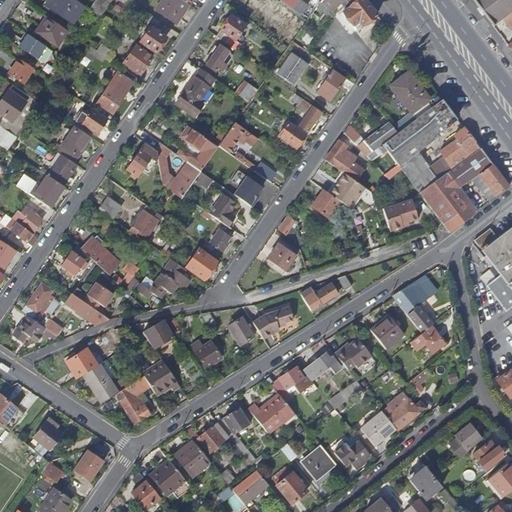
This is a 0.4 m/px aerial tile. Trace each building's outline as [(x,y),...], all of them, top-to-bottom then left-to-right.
[(85,6),(75,0),(48,0),(45,5),(73,24),(85,6)] [(96,0),(89,10),(101,17),(112,0),(96,0)] [(189,4),(182,0),(161,0),(155,10),(176,24),(189,4)] [(265,0),(262,5),(272,13),(278,5),(270,0),(265,0)] [(343,0),(321,0),(320,2),(332,12),(332,10),(340,3),(343,0)] [(358,0),(343,0),(340,3),(340,4),(345,10),(358,0)] [(377,15),(365,0),(358,0),(345,10),(342,12),(356,31),(377,15)] [(511,0),(473,0),(493,26),(503,19),(511,11),(511,0)] [(303,25),(306,21),(284,5),(281,10),(303,25)] [(511,11),(503,19),(511,30),(511,11)] [(162,22),(149,14),(143,23),(149,27),(139,42),(155,53),(166,38),(156,31),(162,22)] [(234,40),(239,33),(246,23),(240,19),(238,21),(230,15),(220,30),(234,40)] [(67,31),(48,18),(42,26),(40,25),(36,32),(57,46),(67,31)] [(216,36),(236,50),(245,37),(239,33),(234,40),(220,30),(216,36)] [(46,46),(27,34),(19,47),(38,59),(46,46)] [(57,54),(46,46),(38,59),(39,60),(48,67),(52,62),(58,61),(57,54)] [(123,63),(140,75),(152,57),(135,46),(123,63)] [(206,65),(215,71),(218,68),(222,70),(225,65),(221,62),(228,52),(219,46),(206,65)] [(91,47),(85,56),(93,62),(97,57),(103,61),(106,57),(91,47)] [(277,73),(293,85),(308,64),(291,53),(277,73)] [(333,70),(317,58),(314,62),(322,67),(322,68),(320,70),(320,71),(326,75),(328,76),(333,70)] [(33,69),(18,59),(8,74),(23,84),(33,69)] [(261,67),(268,72),(270,68),(264,63),(261,67)] [(214,78),(202,69),(195,78),(194,77),(179,98),(175,103),(193,116),(195,116),(203,104),(199,102),(209,87),(208,86),(214,78)] [(345,78),(333,70),(328,76),(326,75),(321,81),(323,83),(317,92),(329,101),(340,85),(345,78)] [(411,114),(411,113),(427,102),(429,99),(408,72),(390,86),(411,114)] [(96,104),(112,114),(133,83),(117,73),(96,104)] [(349,90),(353,84),(345,78),(340,85),(349,90)] [(236,93),(249,102),(253,97),(253,96),(241,87),(236,93)] [(12,122),(26,102),(10,91),(9,90),(0,104),(0,114),(1,115),(12,122)] [(0,117),(0,125),(17,137),(18,135),(23,129),(40,104),(41,104),(30,96),(26,102),(12,122),(1,115),(0,117)] [(313,106),(297,96),(294,100),(310,110),(313,106)] [(457,118),(442,99),(431,107),(416,119),(397,133),(385,143),(382,145),(398,165),(399,166),(406,162),(409,160),(415,167),(425,160),(419,152),(414,145),(416,143),(447,119),(450,123),(457,118)] [(416,119),(431,107),(427,102),(411,113),(416,119)] [(321,112),(313,106),(310,110),(299,126),(307,132),(321,112)] [(108,119),(92,108),(88,115),(83,112),(82,112),(76,121),(76,122),(96,136),(108,119)] [(257,139),(234,123),(223,139),(218,146),(228,153),(235,144),(237,141),(242,145),(245,141),(252,146),(257,139)] [(279,136),(296,148),(300,142),(303,141),(306,137),(305,135),(288,123),(279,136)] [(376,132),(385,143),(397,133),(389,123),(376,132)] [(5,149),(7,151),(8,150),(16,139),(17,137),(0,125),(0,143),(6,148),(5,149)] [(90,137),(74,126),(61,145),(58,144),(54,150),(61,155),(73,163),(90,137)] [(480,149),(464,128),(438,148),(450,165),(445,169),(445,170),(447,172),(480,149)] [(218,146),(223,139),(220,137),(217,141),(200,129),(198,133),(216,146),(218,146)] [(205,165),(218,146),(216,146),(198,133),(192,130),(185,140),(202,151),(202,156),(198,161),(205,165)] [(345,135),(354,143),(359,138),(350,130),(345,135)] [(382,145),(385,143),(376,132),(364,141),(360,137),(359,138),(354,143),(366,156),(382,145)] [(338,141),(324,160),(344,174),(355,182),(363,171),(352,163),(356,158),(344,150),(346,146),(338,141)] [(155,150),(145,143),(126,169),(132,173),(130,176),(135,179),(149,158),(155,150)] [(171,151),(162,144),(157,151),(167,157),(171,151)] [(492,164),(480,149),(447,172),(442,176),(432,183),(419,193),(445,226),(450,233),(477,212),(460,188),(472,179),(473,178),(492,164)] [(162,183),(166,186),(170,189),(176,180),(169,174),(167,157),(157,151),(162,183)] [(76,165),(73,163),(61,155),(53,167),(50,166),(49,168),(51,170),(47,175),(48,176),(63,186),(76,165)] [(189,163),(194,166),(201,171),(205,165),(198,161),(193,158),(189,163)] [(402,170),(408,178),(419,193),(432,183),(430,180),(424,185),(406,162),(399,166),(402,170)] [(194,166),(189,163),(188,163),(177,179),(182,183),(194,166)] [(254,171),(269,181),(274,173),(259,163),(254,171)] [(509,186),(492,164),(473,178),(472,179),(481,191),(488,186),(491,190),(485,195),(490,200),(509,187),(509,186)] [(385,175),(389,179),(402,170),(399,166),(398,165),(385,175)] [(183,197),(183,196),(194,181),(195,179),(201,171),(194,166),(182,183),(177,179),(176,180),(170,189),(183,197)] [(432,183),(442,176),(441,174),(436,167),(426,174),(430,180),(432,183)] [(201,171),(195,179),(207,187),(212,180),(202,172),(201,171)] [(344,174),(330,194),(337,199),(341,202),(349,208),(364,188),(355,182),(344,174)] [(63,186),(48,176),(36,194),(30,190),(34,183),(23,176),(17,186),(49,207),(63,186)] [(262,187),(246,176),(234,195),(251,207),(259,195),(257,194),(260,190),(262,187)] [(206,189),(207,187),(195,179),(194,181),(206,189)] [(341,202),(337,199),(323,190),(312,207),(329,219),(341,202)] [(210,214),(232,230),(238,221),(228,213),(235,204),(223,196),(210,214)] [(99,209),(113,219),(121,208),(106,198),(99,209)] [(409,203),(383,212),(389,231),(394,234),(400,231),(402,227),(418,222),(415,212),(413,213),(409,203)] [(162,216),(151,208),(146,205),(129,230),(136,235),(138,233),(146,239),(162,216)] [(25,217),(21,224),(33,233),(42,221),(25,209),(21,214),(25,217)] [(278,230),(285,235),(289,230),(294,222),(287,217),(278,230)] [(32,234),(12,219),(6,227),(26,242),(32,234)] [(511,226),(497,238),(481,250),(485,255),(494,267),(492,268),(493,269),(490,271),(497,279),(487,286),(506,311),(511,306),(511,226)] [(474,241),(475,242),(481,250),(497,238),(490,228),(474,241)] [(209,243),(221,250),(230,237),(219,230),(209,243)] [(284,235),(299,246),(301,248),(303,249),(304,246),(307,243),(289,230),(285,235),(284,235)] [(32,247),(38,238),(32,234),(26,242),(32,247)] [(86,254),(95,262),(109,276),(120,264),(91,237),(80,249),(86,254)] [(0,266),(4,269),(15,252),(0,242),(0,266)] [(172,243),(164,255),(170,259),(178,248),(172,243)] [(268,259),(285,270),(295,256),(278,244),(268,259)] [(61,266),(74,275),(83,261),(82,260),(86,254),(80,249),(77,245),(72,253),(71,252),(61,266)] [(185,267),(204,280),(217,262),(198,249),(185,267)] [(340,262),(346,260),(344,254),(338,256),(340,262)] [(186,270),(170,259),(170,260),(148,290),(139,284),(134,290),(148,299),(151,294),(156,297),(162,290),(169,295),(171,294),(177,285),(184,289),(190,281),(183,276),(184,274),(186,270)] [(125,290),(139,269),(128,262),(122,270),(128,274),(124,280),(116,276),(113,279),(125,290)] [(345,276),(337,278),(345,290),(351,286),(345,276)] [(392,296),(393,298),(407,315),(418,307),(430,297),(416,280),(392,296)] [(77,288),(72,294),(99,313),(103,306),(108,309),(116,297),(99,284),(91,296),(90,297),(77,288)] [(300,294),(311,311),(338,294),(331,284),(314,294),(310,288),(300,294)] [(42,285),(27,306),(37,312),(40,308),(44,311),(53,298),(49,296),(52,291),(42,285)] [(96,326),(109,320),(99,313),(72,294),(71,293),(64,303),(65,304),(96,326)] [(32,319),(37,312),(27,306),(26,305),(22,310),(32,319)] [(407,315),(421,333),(430,326),(432,324),(418,307),(407,315)] [(253,323),(265,342),(273,336),(273,334),(280,332),(280,329),(287,327),(287,325),(294,322),(289,308),(265,316),(253,323)] [(208,313),(201,314),(209,327),(215,324),(208,313)] [(402,333),(386,313),(368,328),(384,347),(402,333)] [(43,327),(32,319),(26,315),(12,335),(22,342),(27,335),(37,342),(42,336),(40,334),(45,328),(43,327)] [(240,345),(254,336),(242,318),(228,327),(240,345)] [(49,319),(43,327),(45,328),(57,336),(62,329),(51,321),(49,319)] [(170,323),(177,333),(182,330),(175,320),(170,323)] [(143,333),(157,353),(161,350),(158,346),(173,336),(163,321),(143,333)] [(430,326),(421,333),(410,342),(417,351),(425,345),(432,353),(444,344),(430,326)] [(511,333),(507,327),(491,339),(503,356),(511,348),(511,333)] [(121,350),(125,348),(113,329),(109,333),(121,350)] [(335,354),(349,371),(356,366),(357,368),(371,357),(357,340),(344,351),(342,348),(335,354)] [(207,369),(222,359),(211,342),(203,347),(199,341),(191,346),(207,369)] [(76,379),(83,375),(97,365),(87,349),(65,362),(76,379)] [(301,367),(302,370),(311,380),(327,367),(332,372),(339,366),(330,354),(327,355),(322,350),(301,367)] [(179,386),(162,360),(142,373),(144,376),(150,386),(156,395),(170,386),(173,391),(179,386)] [(105,361),(99,364),(109,381),(115,376),(105,361)] [(97,365),(83,375),(101,403),(115,394),(117,393),(125,388),(120,381),(112,386),(109,381),(99,364),(97,365)] [(311,380),(302,370),(300,371),(294,364),(278,378),(288,390),(293,386),(296,391),(303,391),(314,383),(311,380)] [(425,368),(408,383),(417,394),(423,390),(419,384),(431,374),(425,368)] [(510,398),(511,396),(511,372),(510,370),(496,380),(510,398)] [(150,386),(144,376),(125,388),(117,393),(115,394),(134,424),(150,414),(144,405),(142,406),(136,396),(150,386)] [(278,394),(281,397),(288,391),(288,390),(278,378),(270,384),(278,394)] [(328,401),(335,409),(336,408),(363,389),(357,381),(328,401)] [(415,406),(408,398),(407,398),(403,393),(382,411),(395,428),(397,430),(425,407),(420,401),(415,406)] [(293,412),(281,397),(278,394),(267,404),(268,405),(261,411),(255,404),(249,410),(268,433),(293,412)] [(0,423),(9,430),(17,419),(12,415),(17,409),(0,395),(0,423)] [(217,422),(229,436),(235,431),(249,420),(237,406),(217,422)] [(395,428),(382,411),(361,429),(374,445),(395,428)] [(49,418),(34,437),(49,450),(61,434),(53,428),(56,424),(49,418)] [(229,436),(217,422),(197,438),(209,453),(229,436)] [(459,458),(468,451),(466,450),(480,438),(469,424),(455,436),(456,438),(449,444),(459,458)] [(229,436),(254,467),(261,462),(235,431),(229,436)] [(22,440),(18,438),(13,444),(19,449),(18,451),(43,471),(48,462),(49,462),(32,449),(22,440)] [(343,439),(336,444),(339,448),(335,451),(347,466),(350,464),(354,468),(370,455),(358,441),(350,447),(343,439)] [(210,463),(192,441),(185,446),(188,450),(177,459),(192,477),(210,463)] [(484,469),(504,455),(497,446),(495,448),(489,441),(472,454),(484,469)] [(281,450),(290,461),(297,456),(287,445),(281,450)] [(335,464),(321,446),(301,462),(316,479),(335,464)] [(97,470),(103,462),(99,459),(101,455),(95,451),(93,455),(86,450),(76,465),(72,471),(89,482),(97,470)] [(184,480),(168,460),(150,475),(166,495),(184,480)] [(43,471),(41,473),(56,482),(60,477),(62,478),(65,474),(63,473),(63,472),(49,462),(48,462),(43,471)] [(434,478),(440,474),(431,462),(425,467),(434,478)] [(502,496),(511,488),(511,469),(507,463),(488,479),(502,496)] [(441,487),(434,478),(425,467),(423,464),(416,470),(418,473),(410,481),(426,499),(441,487)] [(291,503),(307,491),(292,472),(291,473),(286,467),(274,478),(278,483),(276,485),(291,503)] [(222,474),(229,484),(235,480),(228,469),(222,474)] [(233,491),(244,505),(251,498),(268,484),(257,471),(233,491)] [(499,499),(502,496),(488,479),(485,481),(499,499)] [(160,498),(146,481),(132,493),(146,510),(160,498)] [(63,511),(71,500),(54,488),(39,509),(43,511),(63,511)] [(388,501),(396,511),(400,508),(392,497),(388,501)] [(364,511),(390,511),(380,499),(364,511)] [(429,511),(418,499),(412,504),(413,506),(406,511),(429,511)]
